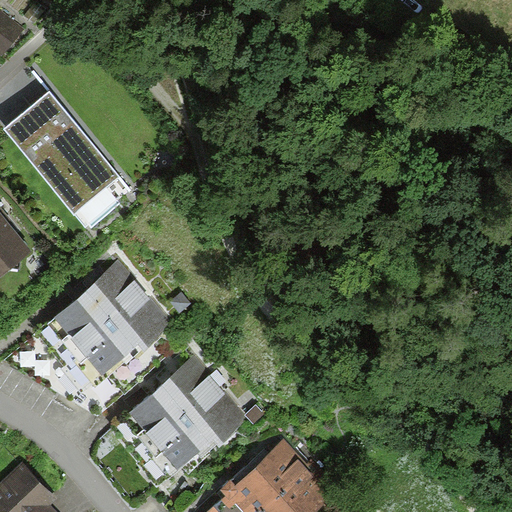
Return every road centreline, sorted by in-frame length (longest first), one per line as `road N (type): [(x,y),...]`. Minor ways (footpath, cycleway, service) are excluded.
road 1 (track): [(185,130),(218,227),(262,305),(376,397),(475,511)]
road 2 (track): [(65,0),(185,130)]
road 3 (residential): [(116,511),(78,465),(0,409)]
